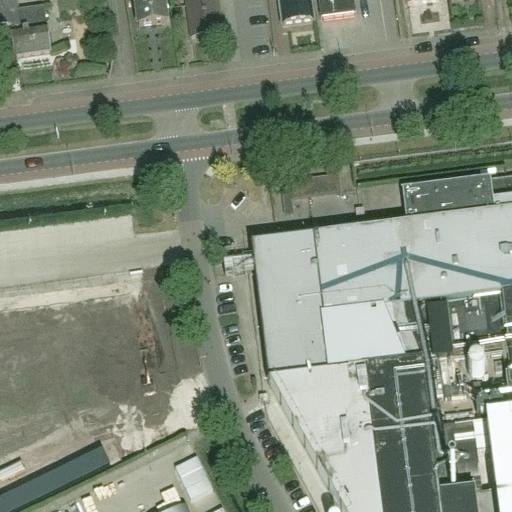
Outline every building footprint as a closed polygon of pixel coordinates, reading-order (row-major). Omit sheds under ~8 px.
[(0,0),(0,31),(12,30),(16,61),(51,56),(48,31),(47,31),(45,11),(20,14),(17,0),(0,0)] [(134,0),(139,29),(166,25),(162,0),(134,0)] [(184,0),(190,40),(223,35),(217,0),(184,0)] [(279,0),(284,27),(314,23),(310,0),(279,0)] [(319,0),(323,21),(357,16),(355,0),(319,0)] [(268,247),(251,249),(269,387),(335,503),(339,511),(493,511),(482,425),(431,432),(427,403),(467,398),(466,387),(457,388),(453,363),(478,360),(497,511),(511,511),(511,182),(403,197),(408,229),(268,247)] [(0,305),(0,365),(7,365),(0,306),(78,297),(92,416),(152,409),(138,289),(78,296),(0,305)]
